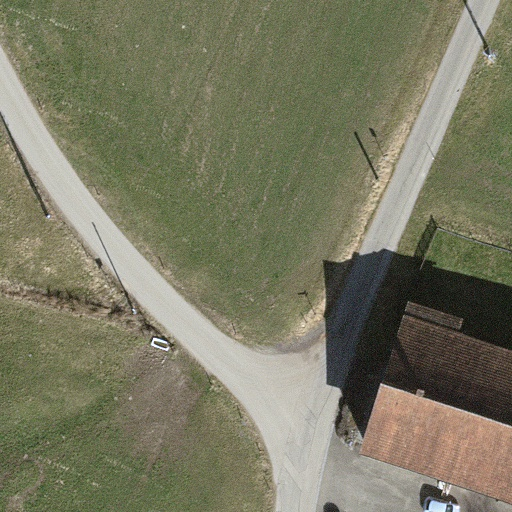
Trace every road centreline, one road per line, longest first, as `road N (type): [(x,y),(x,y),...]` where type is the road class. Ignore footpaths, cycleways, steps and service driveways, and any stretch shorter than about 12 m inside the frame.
road 1 (unclassified): [(316,413),(225,361),(131,266),(51,164),(0,76)]
road 2 (unclassified): [(486,0),(316,413)]
